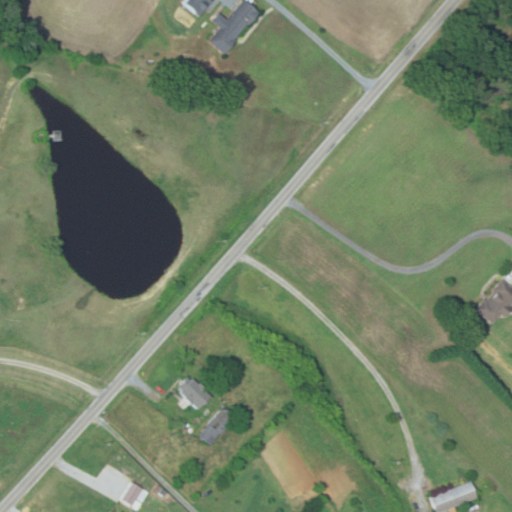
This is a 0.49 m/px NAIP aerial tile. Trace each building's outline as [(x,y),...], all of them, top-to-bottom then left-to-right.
[(209,0),(195,16),(179,2),(180,0),(209,0)] [(219,54),(204,41),(216,27),(208,21),(215,13),(223,19),(239,0),(241,0),(255,12),(219,54)] [(489,324),(472,309),(482,298),(484,300),(491,292),(489,290),(499,279),(511,290),(511,298),(505,306),(508,309),(501,318),(497,315),(489,324)] [(195,410),(190,404),(188,405),(177,393),(179,390),(176,386),(186,377),(189,380),(190,378),(196,384),(198,382),(205,390),(203,392),(208,398),(195,410)] [(220,408),(233,417),(210,448),(197,438),(220,408)] [(129,482),(145,493),(134,510),(118,500),(129,482)] [(467,482),(474,499),(438,511),(432,511),(426,497),(467,482)] [(164,492),(160,497),(156,493),(160,488),(164,492)] [(170,498),(165,502),(161,498),(166,493),(170,498)]
